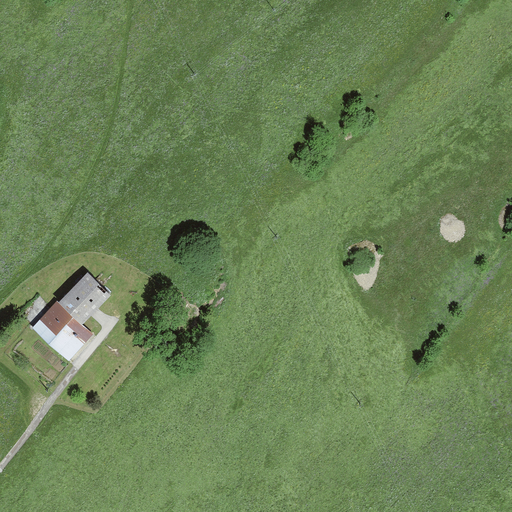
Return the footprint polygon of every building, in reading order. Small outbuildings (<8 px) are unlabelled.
[(93,266),(84,275),(107,297),(115,288),(93,266)] [(102,301),(107,297),(84,275),(80,279),(102,301)] [(92,311),(102,301),(80,279),(70,289),(92,311)] [(84,318),(92,311),(70,289),(49,310),(81,341),(94,327),(84,318)] [(71,352),(81,341),(49,310),(37,323),(72,356),(74,355),(71,352)]
